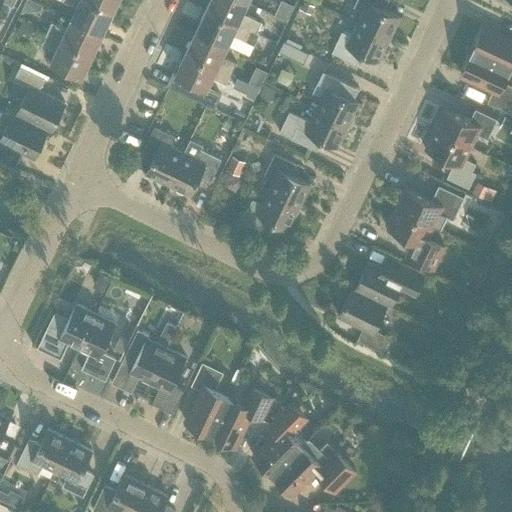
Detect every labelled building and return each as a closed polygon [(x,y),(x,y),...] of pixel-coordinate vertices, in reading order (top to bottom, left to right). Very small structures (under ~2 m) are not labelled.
[(62,0),(76,7),(71,18),(101,33),(112,11),(89,0),(62,0)] [(89,0),(112,11),(117,0),(89,0)] [(244,0),(209,0),(206,9),(251,30),(256,19),(242,12),(247,1),(244,0)] [(363,10),(357,23),(389,38),(399,16),(384,9),(387,0),(356,0),(353,6),(363,10)] [(206,9),(196,30),(226,45),(232,34),(253,44),(258,33),(251,30),(206,9)] [(51,22),(46,33),(91,54),(101,33),(71,18),(66,29),(51,22)] [(378,60),(389,38),(357,23),(351,35),(342,31),(331,52),(353,62),(359,51),(378,60)] [(511,39),(483,25),(472,49),(511,68),(511,64),(511,39)] [(196,30),(185,52),(231,73),(236,63),(221,56),(226,45),(196,30)] [(81,76),(91,54),(46,33),(41,43),(56,50),(50,61),(81,76)] [(309,52),(283,40),(278,51),(304,63),(309,52)] [(511,85),(504,82),(511,68),(472,49),(460,73),(493,89),(487,102),(510,113),(511,109),(511,85)] [(225,84),(231,73),(185,52),(175,74),(206,89),(211,77),(225,84)] [(28,87),(16,114),(47,128),(48,127),(52,129),(64,102),(39,90),(45,78),(20,66),(13,80),(28,87)] [(256,66),(249,81),(260,86),(267,71),(256,66)] [(321,96),(315,108),(348,124),(358,102),(343,94),(348,83),(322,71),(312,92),(321,96)] [(251,84),(245,94),(254,98),(259,88),(251,84)] [(226,98),(220,111),(243,121),(249,108),(226,98)] [(337,146),(348,124),(315,108),(310,120),(289,110),(279,132),(316,150),(321,138),(337,146)] [(444,108),(434,128),(471,146),(477,133),(487,138),(497,118),(475,108),(469,120),(444,108)] [(47,130),(47,128),(16,114),(15,115),(5,110),(0,111),(0,155),(3,157),(9,145),(34,157),(47,130)] [(145,173),(167,183),(183,151),(170,145),(175,136),(154,126),(143,148),(155,153),(145,173)] [(465,158),(471,146),(434,128),(424,148),(454,162),(447,177),(468,187),(475,172),(472,170),(476,163),(465,158)] [(183,151),(167,183),(190,194),(199,175),(210,180),(221,158),(187,142),(183,151)] [(273,178),(267,190),(299,206),(310,184),(291,175),(296,163),(274,153),(264,174),(273,178)] [(246,161),(232,155),(225,169),(239,175),(246,161)] [(406,187),(396,207),(433,225),(439,213),(453,219),(464,197),(438,185),(431,199),(406,187)] [(288,228),(299,206),(267,190),(261,203),(252,199),(242,219),(264,230),(269,219),(288,228)] [(427,237),(433,225),(396,207),(386,228),(415,241),(408,256),(434,268),(445,246),(427,237)] [(356,288),(355,289),(386,304),(387,303),(390,305),(402,280),(417,288),(424,274),(398,262),(393,273),(368,261),(355,288),(356,288)] [(374,329),(386,304),(355,289),(355,290),(351,288),(338,315),(363,327),(357,338),(383,351),(389,337),(374,329)] [(68,341),(79,346),(95,312),(76,303),(62,331),(47,325),(37,346),(60,357),(68,341)] [(115,322),(95,312),(79,346),(90,352),(82,368),(105,379),(116,357),(101,350),(115,322)] [(176,327),(166,322),(156,342),(146,337),(148,333),(138,328),(112,382),(131,391),(139,375),(149,381),(176,327)] [(186,356),(166,346),(149,381),(160,386),(152,402),(172,412),(183,389),(172,384),(186,356)] [(186,423),(210,434),(228,396),(214,389),(223,372),(202,362),(191,385),(202,390),(186,423)] [(242,402),(228,396),(210,434),(234,446),(249,413),(262,419),(273,396),(250,385),(242,402)] [(272,475),(302,444),(292,435),(309,418),(291,399),(266,424),(275,434),(253,456),(272,475)] [(0,436),(9,418),(0,413),(0,462),(1,463),(11,442),(0,436)] [(42,464),(54,470),(70,438),(48,428),(40,443),(29,438),(16,463),(37,473),(42,464)] [(92,449),(70,438),(54,470),(67,476),(62,485),(83,496),(94,474),(82,468),(92,449)] [(302,444),(272,475),(290,494),(313,471),(334,493),(356,471),(326,442),(313,455),(302,444)] [(131,511),(145,484),(123,473),(116,489),(104,484),(92,509),(98,511),(131,511)] [(163,511),(160,510),(167,495),(145,484),(131,511),(163,511)] [(383,511),(385,507),(369,500),(364,511),(383,511)]
